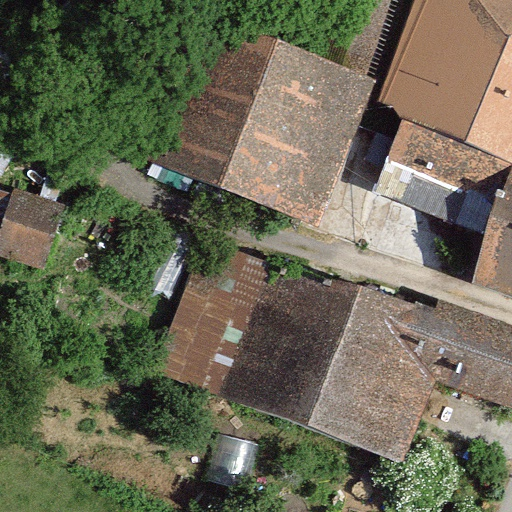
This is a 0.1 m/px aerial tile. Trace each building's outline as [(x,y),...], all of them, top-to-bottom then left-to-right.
[(375,94),(415,0),(321,0),(302,50),(217,15),(157,161),(321,228),(375,94)] [(511,0),(415,0),(375,94),(511,149),(511,0)] [(386,164),(500,210),(472,284),(511,298),(511,158),(406,116),(386,164)] [(0,254),(51,275),(79,208),(20,183),(0,230),(0,254)] [(227,401),(274,257),(205,234),(157,378),(227,401)] [(511,402),(511,330),(274,257),(227,401),(392,453),(417,373),(511,402)]
